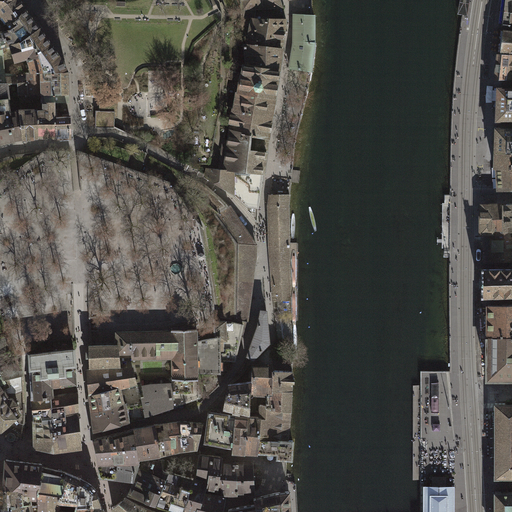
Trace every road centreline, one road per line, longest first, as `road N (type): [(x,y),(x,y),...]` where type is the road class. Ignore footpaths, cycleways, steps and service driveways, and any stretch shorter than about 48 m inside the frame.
road 1 (residential): [(476,511),(467,387)]
road 2 (residential): [(467,387),(465,265)]
